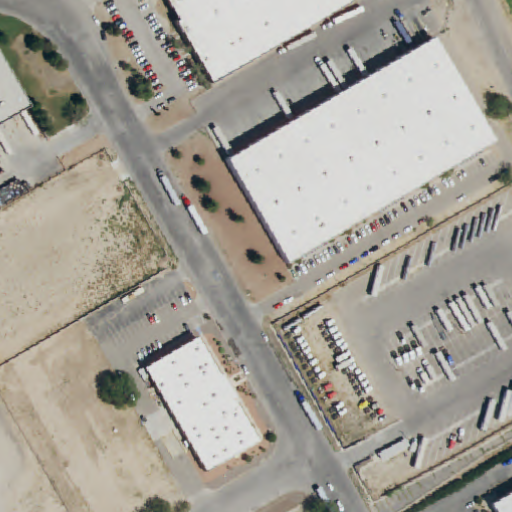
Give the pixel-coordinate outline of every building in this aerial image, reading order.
[(164,0),(207,81),(359,0),(164,0)] [(223,160),(430,37),(492,142),(285,265),(223,160)] [(0,60),(28,106),(0,122),(0,60)] [(141,366),(193,336),(255,441),(203,472),(141,366)] [(377,453),(381,462),(410,447),(406,439),(377,453)] [(511,491),(511,511),(493,511),(489,505),(511,491)]
